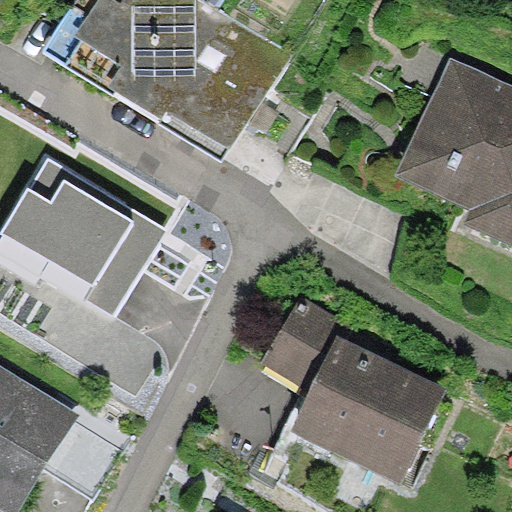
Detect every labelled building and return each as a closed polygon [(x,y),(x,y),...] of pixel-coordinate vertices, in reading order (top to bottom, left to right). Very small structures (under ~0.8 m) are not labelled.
[(233,155),(289,55),(189,0),(126,0),(121,9),(108,2),(67,76),(159,127),(165,117),(233,155)] [(511,252),(511,95),(449,68),(399,180),(474,213),(465,233),(511,252)] [(0,258),(120,323),(161,246),(101,214),(112,193),(49,159),(0,249),(0,258)] [(294,435),(401,488),(445,399),(337,347),(344,332),(296,308),(264,373),(313,397),(294,435)] [(20,511),(76,421),(0,374),(0,511),(1,511),(20,511)]
